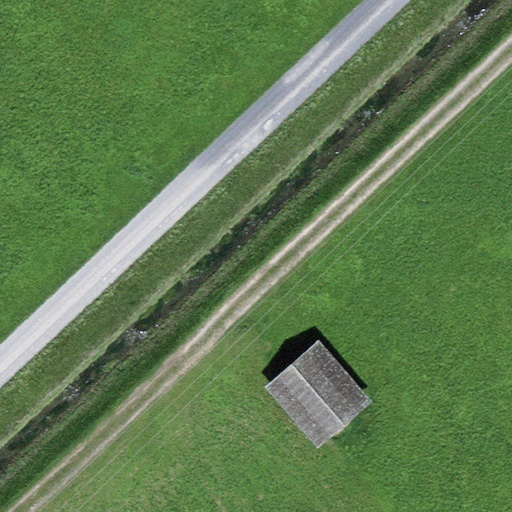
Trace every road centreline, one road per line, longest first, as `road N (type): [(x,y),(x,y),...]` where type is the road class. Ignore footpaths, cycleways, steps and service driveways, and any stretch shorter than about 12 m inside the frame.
road 1 (track): [(511,51),(24,511)]
road 2 (track): [(0,372),(392,0)]
